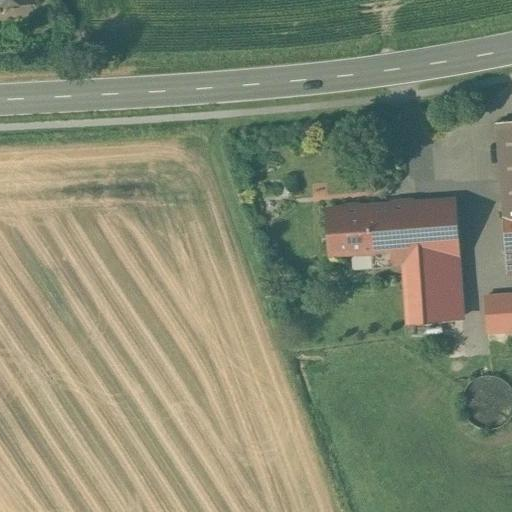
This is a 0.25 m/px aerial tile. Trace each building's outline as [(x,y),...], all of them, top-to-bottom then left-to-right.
[(511,122),(495,124),(500,212),(511,211),(511,122)] [(454,202),(368,206),(371,251),(391,250),(392,265),(401,264),(457,262),(454,202)] [(371,251),(368,206),(326,208),(328,253),(371,251)] [(511,211),(500,212),(504,267),(511,266),(511,211)] [(457,262),(401,264),(403,310),(459,308),(457,262)] [(511,295),(481,298),(484,335),(511,332),(511,295)] [(459,308),(403,310),(404,322),(437,320),(437,318),(459,317),(459,308)] [(467,388),(465,391),(461,401),(461,410),(463,417),(467,423),(472,428),(479,431),(486,433),(494,432),(502,429),(507,425),(511,421),(511,418),(511,392),(511,391),(508,387),(502,382),(496,379),(490,378),(486,378),(481,379),(476,381),(471,384),(467,388)]
